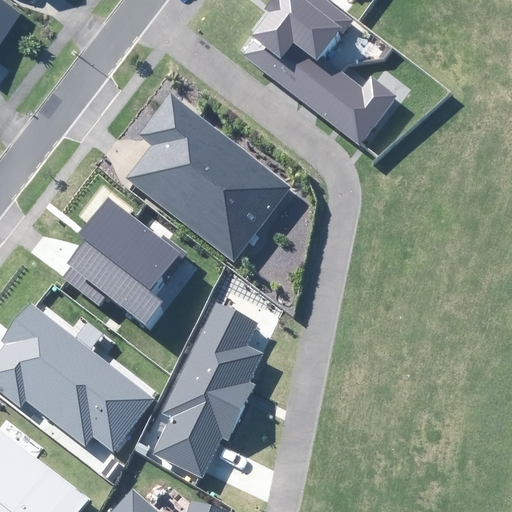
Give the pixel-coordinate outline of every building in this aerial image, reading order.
[(0,0),(0,30),(16,10),(2,0),(0,0)] [(253,52),(247,61),(361,150),(398,103),(373,84),(367,93),(328,63),(357,27),(322,0),(293,0),(287,8),(277,1),(261,21),(267,25),(248,49),(253,52)] [(152,145),(123,183),(234,268),(296,188),(172,94),(140,136),(152,145)] [(91,245),(65,281),(100,307),(107,297),(151,329),(168,308),(155,299),(188,255),(116,201),(86,242),(91,245)] [(7,348),(0,357),(0,392),(23,410),(30,402),(88,446),(96,436),(115,451),(155,399),(33,305),(2,344),(7,348)] [(171,421),(154,456),(204,481),(225,439),(231,442),(259,386),(253,383),(266,356),(249,348),(259,327),(219,307),(164,417),(171,421)] [(83,511),(93,500),(0,428),(0,511),(83,511)] [(214,511),(192,506),(190,511),(158,511),(135,491),(115,511),(214,511)]
